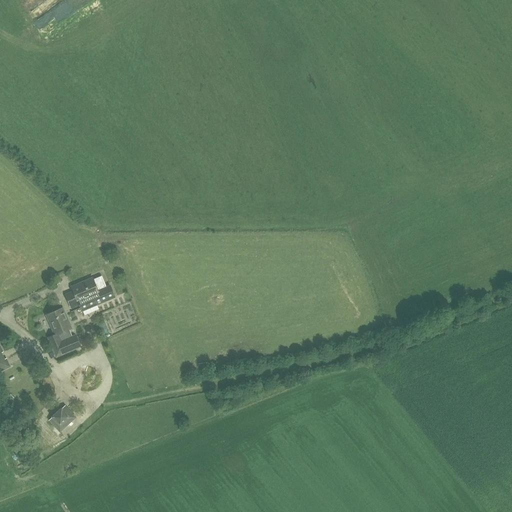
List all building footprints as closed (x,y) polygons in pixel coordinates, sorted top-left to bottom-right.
[(93,279),(93,278),(72,287),(74,291),(66,294),(71,307),(80,304),(83,311),(116,297),(111,285),(106,287),(101,276),(93,279)] [(63,308),(46,315),(55,335),(48,337),(57,356),(81,346),(76,335),(72,337),(69,329),(71,328),(63,308)] [(99,376),(105,396),(149,383),(142,358),(128,362),(122,342),(87,353),(95,377),(99,376)] [(0,370),(10,366),(6,359),(3,361),(0,355),(0,353),(3,352),(0,346),(0,370)] [(114,419),(120,433),(178,409),(170,390),(136,405),(138,409),(114,419)] [(64,406),(50,419),(60,431),(74,417),(64,406)] [(126,448),(184,428),(179,412),(120,432),(126,448)]
